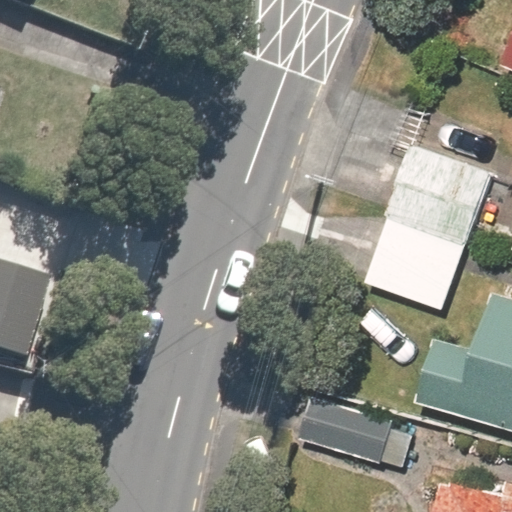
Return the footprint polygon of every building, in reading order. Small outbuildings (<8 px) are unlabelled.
[(498,175),(419,147),(393,215),(472,244),(498,175)] [(472,244),(393,215),(368,283),(447,312),(472,244)] [(60,281),(0,262),(0,351),(34,362),(60,281)] [(444,338),(425,403),(511,427),(511,295),(502,293),(486,350),(444,338)] [(398,417),(317,396),(306,440),(387,461),(398,417)] [(511,511),(511,492),(511,495),(447,482),(441,511),(511,511)]
